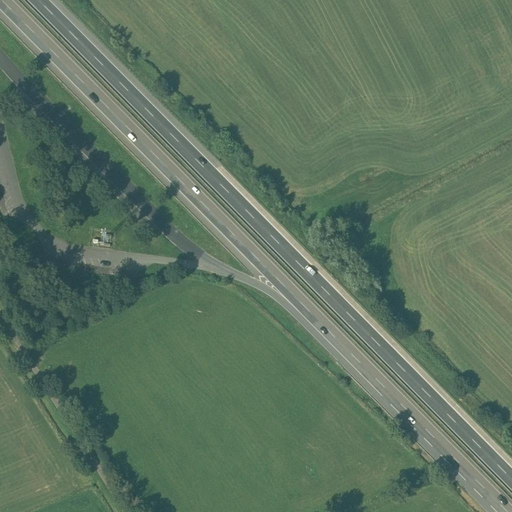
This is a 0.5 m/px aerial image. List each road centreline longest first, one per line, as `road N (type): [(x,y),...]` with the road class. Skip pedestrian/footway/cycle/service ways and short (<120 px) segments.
road 1 (motorway): [(511,480),(41,0)]
road 2 (motorway): [(0,0),(324,328)]
road 3 (motorway): [(324,328),(505,511)]
road 4 (unclassified): [(127,511),(0,311)]
road 5 (motorway): [(218,268),(324,328)]
